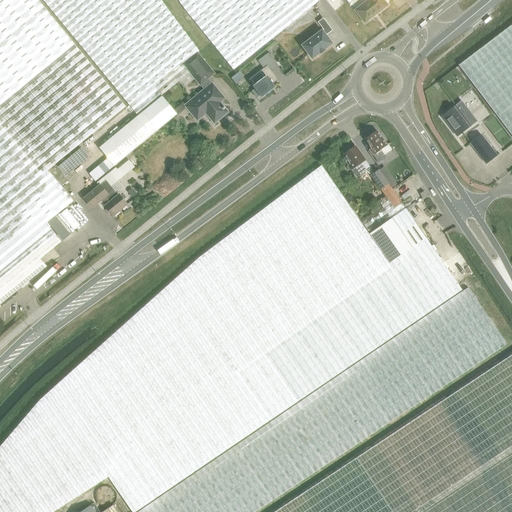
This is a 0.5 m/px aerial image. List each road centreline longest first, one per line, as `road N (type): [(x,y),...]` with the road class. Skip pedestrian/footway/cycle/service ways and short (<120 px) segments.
road 1 (primary): [(0,376),(363,102)]
road 2 (primary): [(355,87),(125,256),(0,362)]
road 3 (secondary): [(472,206),(404,96)]
road 4 (secondary): [(387,109),(457,214)]
